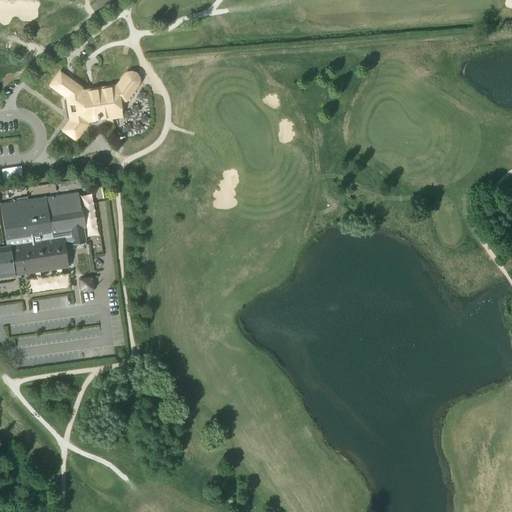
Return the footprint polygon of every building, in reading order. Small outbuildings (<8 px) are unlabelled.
[(66,78),(60,74),(51,86),(66,97),(63,101),(65,110),(71,109),(72,111),(72,114),(75,116),(63,131),(75,140),(87,125),(86,122),(97,120),(97,123),(122,119),(120,104),(119,101),(125,100),(137,85),(138,81),(138,78),(135,75),(132,73),(128,74),(125,76),(117,87),(92,90),(81,92),(65,80),(66,78)] [(22,166),(2,167),(3,179),(23,177),(22,166)] [(0,247),(0,278),(68,268),(65,243),(72,242),(72,245),(86,243),(83,227),(85,227),(82,206),(80,206),(78,193),(45,198),(45,197),(27,200),(26,197),(17,199),(18,201),(0,204),(0,206),(6,247),(0,247)] [(91,278),(80,280),(81,292),(93,290),(91,278)] [(33,305),(33,308),(73,305),(72,297),(39,300),(39,304),(33,305)]
